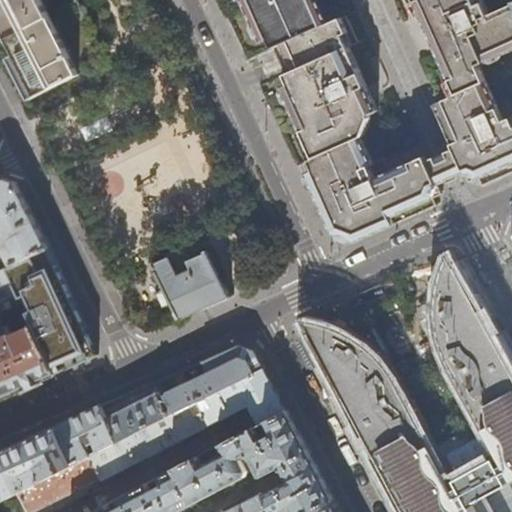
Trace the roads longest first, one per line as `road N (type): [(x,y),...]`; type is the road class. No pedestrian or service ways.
road 1 (residential): [(188,0),(323,286)]
road 2 (residential): [(23,152),(135,370)]
road 3 (residential): [(470,218),(373,0)]
road 4 (residential): [(366,511),(260,313)]
road 5 (residential): [(470,218),(323,286)]
road 6 (residential): [(135,370),(0,429)]
road 7 (residential): [(260,313),(135,370)]
